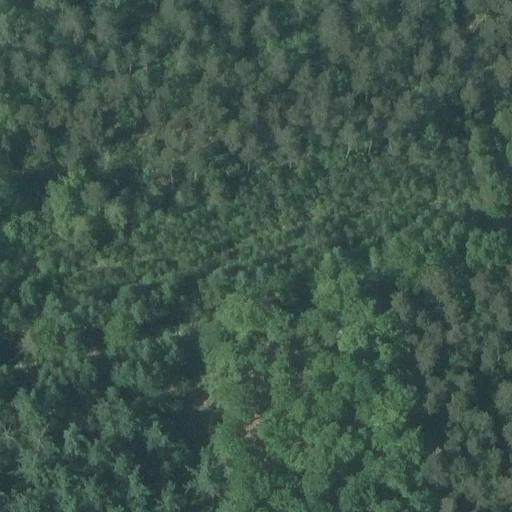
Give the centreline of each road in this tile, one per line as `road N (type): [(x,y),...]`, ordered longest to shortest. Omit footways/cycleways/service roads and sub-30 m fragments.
road 1 (unknown): [(0,372),(511,265)]
road 2 (track): [(511,184),(473,22)]
